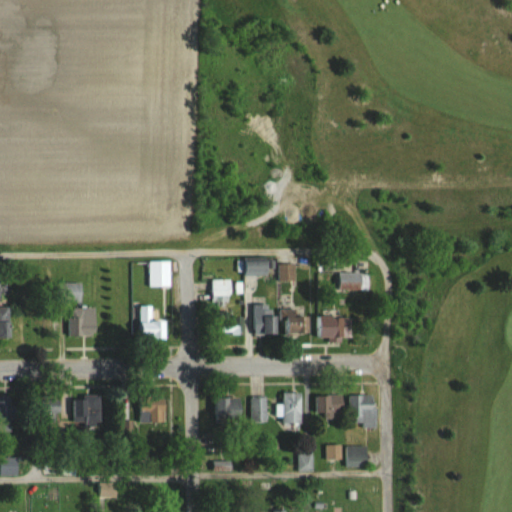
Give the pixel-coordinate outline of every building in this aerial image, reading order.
[(243,275),(269,275),(269,258),(243,258),(243,275)] [(148,262),(148,285),(169,285),(169,262),(148,262)] [(293,264),(278,264),(278,280),(293,280),(293,264)] [(338,291),(368,291),(368,272),(338,272),(338,291)] [(211,279),(211,303),(229,303),(229,279),(211,279)] [(81,282),(64,282),(64,303),(81,303),(81,282)] [(275,334),(275,305),(252,305),(252,334),(275,334)] [(9,307),(0,306),(0,337),(9,338),(9,307)] [(67,306),(67,335),(95,335),(95,306),(67,306)] [(165,319),(149,319),(149,306),(138,306),(138,338),(165,338),(165,319)] [(295,309),(281,309),(281,333),(308,333),(308,315),(295,315),(295,309)] [(315,315),(315,338),(343,338),(343,315),(315,315)] [(53,339),(53,316),(31,316),(31,339),(53,339)] [(300,423),(300,391),(281,391),(281,423),(300,423)] [(343,394),(316,394),(316,418),(343,418),(343,394)] [(349,427),(374,427),(374,394),(349,394),(349,427)] [(100,422),(100,395),(73,395),(73,422),(100,422)] [(0,432),(11,433),(11,397),(0,396),(0,432)] [(242,397),(213,397),(213,422),(242,422),(242,397)] [(266,422),(266,397),(249,397),(249,422),(266,422)] [(36,398),(36,417),(61,417),(61,398),(36,398)] [(165,422),(165,398),(139,398),(139,422),(165,422)] [(366,467),(366,446),(343,446),(343,467),(366,467)] [(0,475),(17,475),(17,457),(0,456),(0,475)] [(97,498),(116,498),(116,482),(96,483),(97,498)]
